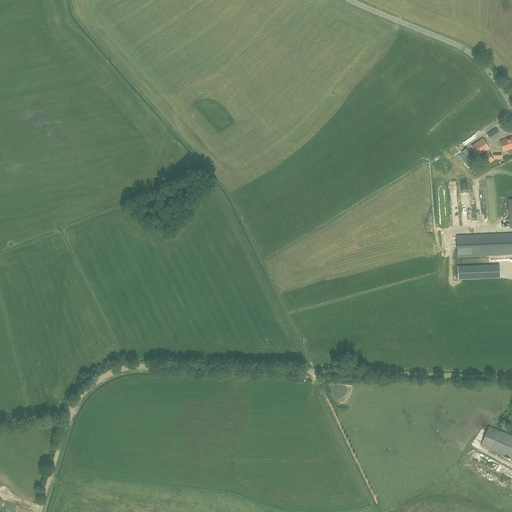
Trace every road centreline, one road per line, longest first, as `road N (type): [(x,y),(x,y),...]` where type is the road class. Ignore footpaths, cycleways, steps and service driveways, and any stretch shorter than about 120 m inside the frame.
road 1 (unclassified): [(39,511),(70,411),(89,385),(122,367),(511,376)]
road 2 (tertiary): [(511,108),(467,51),(349,0)]
